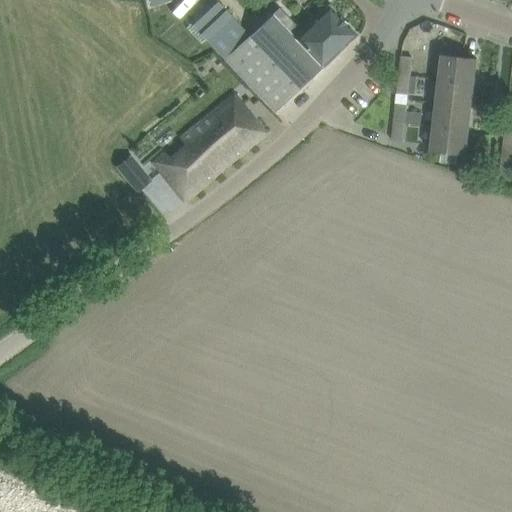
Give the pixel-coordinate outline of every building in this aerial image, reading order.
[(261,98),(275,112),(356,34),(329,5),(301,31),(279,8),(249,36),(215,0),(213,0),(199,13),(189,22),(261,98)] [(442,54),(440,79),(475,83),(478,59),(442,54)] [(402,55),(400,74),(411,75),(413,57),(402,55)] [(411,75),(400,74),(398,93),(408,94),(411,75)] [(440,79),(437,103),(472,107),(475,83),(440,79)] [(153,163),(175,190),(181,185),(189,195),(183,200),(184,200),(264,133),(263,132),(262,134),(253,124),(255,123),(233,96),(180,140),(185,146),(169,160),(164,153),(153,163)] [(394,122),(405,123),(423,125),(424,114),(406,112),(407,105),(396,103),(394,122)] [(437,103),(434,127),(469,131),(472,107),(437,103)] [(405,123),(394,122),(392,140),(403,142),(405,123)] [(469,131),(434,127),(431,151),(466,155),(469,131)] [(511,144),(504,144),(502,162),(511,163),(511,144)] [(511,163),(502,162),(500,180),(510,182),(511,163)] [(141,170),(129,181),(137,191),(150,181),(141,170)]
